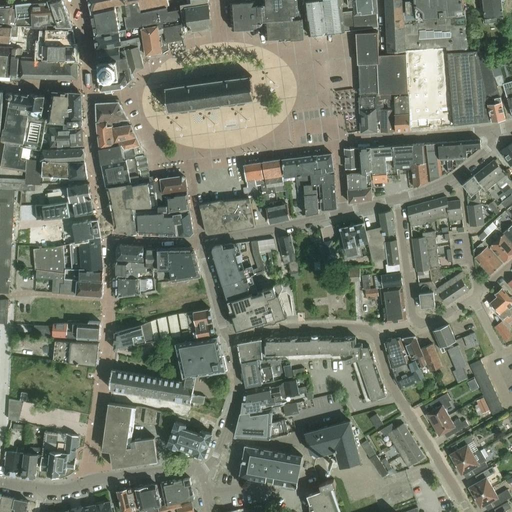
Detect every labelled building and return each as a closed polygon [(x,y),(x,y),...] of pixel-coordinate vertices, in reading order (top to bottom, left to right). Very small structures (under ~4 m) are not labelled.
[(43,28),(73,29),(73,28),(63,0),(49,0),(49,2),(32,3),(33,28),(43,28)] [(88,0),(91,9),(91,11),(138,3),(139,11),(168,6),(169,6),(168,0),(88,0)] [(186,0),(187,3),(181,4),(183,19),(184,20),(185,26),(190,26),(191,31),(213,28),(210,5),(210,4),(209,3),(208,0),(186,0)] [(297,0),(264,0),(252,1),(252,0),(235,0),(236,2),(231,2),(233,29),(238,29),(238,31),(254,30),(254,28),(266,27),(267,39),(285,38),(285,40),(304,39),(303,19),(299,19),(297,0)] [(310,35),(345,31),(345,30),(343,11),(341,0),(315,0),(305,1),(307,19),(308,19),(310,35)] [(343,11),(345,30),(379,26),(377,12),(377,11),(376,0),(348,0),(349,7),(354,7),(355,10),(343,11)] [(385,0),(388,52),(406,51),(406,50),(403,0),(385,0)] [(403,0),(406,50),(446,48),(447,53),(448,53),(454,126),(455,126),(454,125),(491,121),(492,121),(477,51),(469,52),(466,7),(465,7),(463,0),(403,0)] [(483,0),(485,18),(486,18),(487,23),(497,21),(496,17),(504,16),(501,0),(483,0)] [(18,27),(33,28),(32,3),(14,5),(10,22),(1,22),(0,26),(12,27),(18,27)] [(138,3),(91,11),(95,35),(120,30),(120,29),(142,25),(158,23),(162,22),(164,22),(180,19),(181,19),(179,7),(172,8),(172,10),(169,11),(168,6),(139,11),(138,3)] [(0,26),(1,22),(10,22),(14,5),(0,6),(0,5),(0,26)] [(183,20),(164,23),(167,41),(168,41),(184,39),(183,34),(185,34),(183,20)] [(162,22),(158,23),(159,25),(161,43),(163,52),(168,49),(167,41),(164,23),(164,22),(162,22)] [(158,23),(142,25),(146,52),(147,54),(163,52),(161,43),(159,25),(158,23)] [(142,53),(146,52),(142,25),(120,29),(120,30),(95,35),(97,47),(125,44),(139,42),(142,53)] [(12,27),(0,26),(0,40),(11,42),(11,37),(17,37),(18,27),(12,27)] [(43,28),(33,28),(18,27),(17,37),(11,37),(11,42),(18,42),(76,45),(73,29),(43,28)] [(360,95),(377,94),(377,97),(379,97),(379,99),(383,99),(395,98),(395,109),(396,121),(396,131),(411,130),(407,54),(379,55),(378,31),(356,32),(358,56),(358,64),(359,64),(360,94),(360,95)] [(18,42),(17,48),(17,49),(22,49),(21,58),(47,59),(78,59),(76,45),(18,42)] [(144,67),(142,53),(139,42),(125,44),(130,67),(126,68),(127,74),(128,81),(129,83),(134,77),(133,72),(144,67)] [(130,67),(125,44),(97,47),(99,60),(117,59),(118,75),(127,74),(126,68),(130,67)] [(13,48),(0,46),(0,75),(11,76),(13,48)] [(13,48),(11,76),(17,77),(18,58),(21,58),(22,49),(17,49),(17,48),(13,48)] [(407,54),(411,130),(454,126),(448,53),(447,53),(446,48),(407,50),(407,54)] [(492,121),(506,119),(501,97),(498,97),(484,51),(477,51),(488,100),(492,121)] [(18,75),(21,75),(21,77),(78,78),(78,59),(47,59),(21,58),(18,58),(17,77),(18,77),(18,75)] [(102,78),(118,75),(117,59),(99,60),(102,78)] [(127,82),(128,81),(127,74),(118,75),(102,78),(99,78),(101,91),(106,90),(106,93),(112,92),(112,90),(123,88),(127,84),(127,82)] [(166,87),(169,111),(254,99),(251,75),(166,87)] [(511,81),(503,84),(511,113),(511,81)] [(21,190),(21,183),(0,182),(0,136),(1,129),(4,90),(0,90),(0,189),(15,191),(21,191),(21,190)] [(82,93),(56,91),(53,91),(48,121),(65,123),(69,123),(69,120),(83,120),(82,93)] [(26,173),(26,172),(27,160),(22,160),(23,150),(25,150),(26,148),(42,150),(47,112),(43,111),(46,98),(45,97),(45,96),(29,93),(29,94),(26,96),(13,94),(12,92),(10,92),(8,93),(8,96),(7,102),(9,104),(5,128),(4,128),(2,141),(5,141),(1,168),(26,173)] [(376,99),(379,99),(379,97),(377,97),(377,94),(360,95),(360,97),(360,109),(360,112),(361,131),(363,133),(377,132),(377,123),(376,110),(376,99)] [(381,123),(381,132),(389,131),(396,131),(396,121),(395,109),(384,110),(383,99),(379,99),(376,99),(376,110),(377,123),(381,123)] [(120,123),(129,122),(129,120),(119,103),(96,103),(97,122),(105,121),(106,125),(120,124),(120,123)] [(140,145),(129,122),(120,123),(120,124),(106,125),(105,121),(97,122),(100,148),(123,144),(125,148),(140,145)] [(65,127),(64,128),(51,128),(52,146),(84,144),(83,127),(65,127)] [(458,141),(460,165),(467,159),(466,158),(468,157),(467,153),(472,153),(472,155),(479,148),(481,147),(481,139),(458,141)] [(457,167),(460,165),(458,141),(438,143),(441,167),(440,159),(447,159),(448,172),(453,170),(454,169),(454,158),(456,158),(456,168),(457,167)] [(415,169),(429,167),(426,143),(415,144),(417,163),(414,164),(415,169)] [(442,176),(441,167),(438,143),(426,143),(429,167),(431,180),(442,176)] [(143,152),(140,145),(125,148),(123,144),(100,148),(102,164),(127,159),(143,152)] [(412,166),(414,164),(417,163),(415,144),(393,146),(395,165),(397,165),(412,164),(412,166)] [(372,148),(375,179),(375,182),(388,181),(387,174),(398,173),(397,165),(395,165),(393,146),(372,148)] [(511,151),(508,146),(500,151),(511,167),(511,166),(511,151)] [(42,150),(26,148),(25,150),(23,150),(22,160),(27,160),(36,160),(37,150),(42,150)] [(44,150),(44,151),(42,161),(41,161),(61,162),(86,161),(85,148),(51,150),(44,150)] [(345,150),(345,151),(346,159),(347,174),(361,173),(359,148),(345,150)] [(375,182),(375,179),(372,148),(359,148),(361,173),(372,174),(372,181),(373,181),(373,183),(375,182)] [(107,183),(150,177),(147,154),(144,155),(143,152),(127,159),(102,164),(107,183)] [(296,176),(297,180),(297,185),(304,185),(304,184),(316,182),(320,181),(320,184),(322,210),(337,208),(336,187),(335,170),(334,170),(332,154),(282,159),(285,177),(296,176)] [(36,161),(36,160),(27,160),(26,172),(26,173),(25,184),(26,184),(35,185),(43,185),(43,184),(61,183),(60,177),(71,177),(71,178),(88,178),(86,161),(61,162),(41,161),(36,161)] [(267,185),(261,185),(263,195),(286,191),(289,191),(291,190),(290,181),(290,180),(283,181),(283,176),(280,160),(262,162),(267,185)] [(495,160),(484,168),(496,183),(507,175),(495,160)] [(262,162),(244,165),(246,181),(247,187),(261,185),(267,185),(262,162)] [(431,180),(429,167),(415,169),(414,164),(412,166),(414,187),(431,180)] [(484,168),(475,176),(483,187),(486,191),(496,183),(484,168)] [(373,185),(372,181),(372,174),(361,173),(348,174),(349,188),(373,185)] [(138,211),(159,210),(159,205),(167,204),(166,193),(163,194),(161,179),(161,175),(150,177),(107,183),(112,208),(115,228),(120,232),(122,232),(128,232),(137,233),(139,234),(138,211)] [(474,175),(463,184),(468,190),(467,191),(469,205),(481,204),(479,189),(483,187),(475,176),(474,175)] [(163,194),(166,193),(187,190),(185,177),(184,176),(161,179),(163,194)] [(320,181),(316,182),(304,184),(306,201),(307,215),(320,211),(319,184),(320,184),(320,181)] [(48,204),(43,205),(45,218),(48,218),(56,218),(71,216),(76,215),(95,212),(92,198),(90,183),(69,187),(46,190),(47,194),(54,193),(55,203),(48,204)] [(511,189),(508,184),(502,189),(507,196),(511,191),(511,189)] [(349,188),(349,193),(350,203),(374,198),(373,185),(349,188)] [(15,191),(0,189),(0,461),(2,450),(0,449),(0,323),(7,324),(8,300),(0,300),(0,292),(9,293),(15,191)] [(168,213),(174,212),(190,209),(187,191),(188,191),(187,190),(166,193),(167,204),(168,213)] [(505,207),(511,201),(511,195),(511,194),(501,202),(505,207)] [(447,197),(434,200),(437,219),(449,218),(448,202),(447,197)] [(201,204),(200,205),(200,206),(205,228),(206,229),(206,232),(209,234),(255,226),(251,206),(250,198),(224,201),(224,200),(201,204)] [(277,201),(281,221),(292,219),(290,204),(284,205),(283,200),(277,201)] [(434,200),(422,203),(424,223),(437,221),(437,219),(434,200)] [(460,200),(448,202),(449,218),(449,221),(463,219),(460,200)] [(270,223),(281,221),(277,201),(267,203),(270,223)] [(500,212),(492,202),(488,204),(496,214),(500,212)] [(422,203),(409,207),(411,226),(425,224),(424,223),(422,203)] [(138,211),(139,234),(178,234),(174,212),(168,213),(167,204),(159,205),(159,210),(138,211)] [(482,204),(481,204),(469,205),(468,205),(471,226),(484,224),(482,204)] [(174,212),(178,234),(191,234),(194,232),(190,210),(190,209),(174,212)] [(388,265),(399,263),(400,263),(397,240),(388,241),(387,239),(385,240),(384,235),(396,233),(392,210),(380,213),(382,227),(366,231),(369,242),(372,254),(373,261),(387,258),(388,264),(388,265)] [(96,220),(75,224),(78,242),(90,239),(89,237),(101,236),(98,220),(96,220)] [(347,256),(358,254),(356,245),(369,242),(366,231),(364,222),(341,228),(347,256)] [(63,224),(27,229),(30,248),(66,243),(63,224)] [(491,224),(483,230),(487,235),(495,228),(491,224)] [(511,243),(511,225),(503,233),(504,234),(511,243)] [(482,240),(487,235),(483,230),(478,235),(482,240)] [(511,257),(511,255),(511,243),(504,234),(496,241),(511,257)] [(299,272),(290,235),(279,238),(283,255),(289,254),(291,261),(289,262),(292,274),(299,272)] [(414,250),(437,246),(436,235),(430,236),(423,237),(413,238),(414,250)] [(78,242),(71,243),(73,268),(75,269),(80,269),(104,269),(102,248),(101,236),(89,237),(90,239),(78,242)] [(274,238),(258,241),(259,246),(260,253),(277,251),(274,238)] [(213,247),(213,250),(223,283),(245,276),(252,274),(256,273),(262,271),(263,271),(265,270),(260,253),(259,246),(258,241),(251,242),(253,253),(258,268),(253,269),(252,266),(243,268),(241,260),(243,260),(241,253),(238,254),(235,242),(216,245),(214,246),(213,247)] [(329,261),(337,259),(333,241),(324,243),(329,261)] [(505,262),(511,257),(496,241),(490,246),(505,262)] [(490,275),(503,264),(488,247),(484,242),(474,250),(478,255),(475,258),(490,275)] [(144,260),(144,246),(121,244),(118,247),(118,258),(144,260)] [(52,248),(35,249),(36,270),(36,271),(51,271),(65,273),(65,268),(63,245),(52,248)] [(437,246),(414,250),(415,260),(439,257),(437,246)] [(160,270),(160,282),(176,279),(201,275),(196,256),(194,247),(170,248),(170,263),(170,269),(160,270)] [(156,270),(159,270),(158,248),(147,248),(147,260),(148,270),(156,270)] [(160,270),(170,269),(170,263),(170,248),(158,248),(159,270),(160,270)] [(439,257),(415,260),(417,271),(418,271),(424,270),(440,268),(439,257)] [(147,260),(147,262),(118,260),(117,276),(144,277),(146,277),(156,277),(156,270),(148,270),(147,260)] [(388,265),(388,264),(386,264),(387,273),(401,271),(399,263),(388,265)] [(75,270),(74,280),(78,280),(80,280),(103,282),(104,271),(104,269),(80,269),(75,269),(75,270)] [(36,271),(36,278),(53,279),(53,293),(61,293),(77,295),(102,297),(103,282),(80,280),(78,280),(74,280),(65,279),(65,273),(51,271),(36,271)] [(262,271),(256,273),(258,279),(265,277),(263,271),(262,271)] [(360,271),(348,271),(349,282),(360,281),(360,275),(360,271)] [(379,288),(403,285),(401,272),(378,276),(379,288)] [(245,276),(223,283),(228,299),(251,292),(249,283),(254,282),(253,279),(252,274),(245,276)] [(361,290),(366,290),(365,281),(376,280),(376,274),(360,275),(360,281),(361,290)] [(459,274),(448,281),(458,297),(469,290),(462,279),(459,274)] [(146,277),(144,277),(117,276),(117,295),(123,295),(140,293),(156,289),(156,277),(146,277)] [(433,281),(419,283),(421,293),(420,293),(422,307),(436,305),(435,303),(434,296),(441,295),(437,288),(433,281)] [(447,305),(458,297),(448,281),(437,288),(441,295),(445,301),(447,305)] [(228,299),(228,300),(239,327),(260,321),(261,324),(288,316),(281,293),(285,287),(283,282),(228,299)] [(403,285),(381,288),(385,322),(407,320),(403,285)] [(367,297),(379,296),(378,288),(366,290),(367,297)] [(511,298),(503,288),(496,294),(498,296),(491,302),(494,305),(492,307),(496,311),(498,310),(500,313),(498,315),(503,320),(508,316),(509,317),(511,314),(511,298)] [(217,335),(210,308),(187,313),(190,327),(182,329),(182,331),(190,330),(192,340),(217,335)] [(155,340),(174,336),(183,334),(182,331),(182,329),(190,327),(187,313),(160,318),(151,321),(151,322),(151,324),(155,339),(155,340)] [(36,323),(35,314),(17,315),(17,324),(36,323)] [(68,321),(67,337),(77,338),(100,339),(101,322),(89,321),(89,324),(79,324),(79,321),(68,321)] [(145,324),(142,325),(146,342),(155,340),(155,339),(151,324),(151,322),(151,321),(147,323),(145,324)] [(505,341),(511,336),(501,322),(495,326),(505,341)] [(51,336),(61,337),(62,324),(54,324),(54,326),(39,325),(39,336),(40,336),(51,336)] [(449,324),(434,330),(441,346),(443,352),(446,350),(444,345),(456,340),(449,324)] [(116,333),(115,348),(117,348),(146,342),(142,325),(116,333)] [(184,342),(177,343),(184,376),(197,374),(211,372),(226,370),(223,355),(222,355),(218,336),(192,341),(192,340),(190,330),(182,331),(183,334),(184,341),(184,342)] [(479,344),(474,332),(463,337),(468,349),(479,344)] [(277,336),(265,337),(266,354),(332,352),(333,354),(354,353),(355,354),(345,358),(345,359),(347,362),(358,359),(372,401),(387,396),(384,387),(383,387),(375,362),(376,362),(373,354),(372,355),(369,345),(362,345),(362,342),(356,343),(356,336),(343,336),(343,337),(333,337),(333,335),(321,336),(321,335),(318,335),(313,335),(309,335),(309,336),(299,336),(287,336),(287,337),(277,337),(277,336)] [(428,365),(431,372),(443,367),(433,343),(421,348),(416,336),(403,338),(412,359),(418,357),(422,367),(428,365)] [(385,343),(388,352),(392,368),(410,362),(401,337),(388,339),(385,343)] [(238,343),(241,362),(263,358),(262,339),(238,343)] [(97,363),(98,343),(55,341),(53,361),(67,362),(96,364),(96,363),(97,363)] [(448,350),(451,356),(461,352),(458,346),(448,350)] [(464,359),(463,358),(461,352),(451,356),(454,363),(464,359)] [(464,359),(454,363),(457,370),(463,367),(466,365),(464,359)] [(410,362),(392,368),(396,378),(416,370),(419,368),(415,360),(410,362)] [(481,360),(470,365),(473,370),(484,365),(481,360)] [(260,369),(258,361),(242,362),(246,386),(274,381),(271,366),(260,369)] [(484,365),(473,370),(475,376),(486,371),(484,365)] [(463,367),(457,370),(453,371),(456,377),(465,373),(463,367)] [(197,374),(184,376),(184,381),(113,370),(110,388),(191,402),(196,379),(197,374)] [(421,380),(416,370),(396,378),(395,379),(400,389),(421,380)] [(486,371),(475,376),(478,381),(489,376),(486,371)] [(465,373),(456,377),(458,383),(468,378),(465,373)] [(489,376),(478,381),(480,387),(491,382),(489,376)] [(306,387),(302,388),(298,389),(296,380),(284,382),(284,385),(270,388),(269,387),(246,391),(244,402),(281,396),(282,398),(307,392),(306,387)] [(491,382),(480,387),(483,392),(494,387),(491,382)] [(494,387),(483,392),(485,398),(496,393),(494,387)] [(433,424),(449,415),(445,409),(451,405),(449,401),(451,400),(447,393),(434,401),(438,407),(427,414),(433,424)] [(496,393),(485,398),(488,404),(499,399),(496,393)] [(191,402),(204,404),(205,396),(198,395),(198,396),(193,395),(191,402)] [(283,402),(282,398),(281,396),(244,402),(242,413),(240,413),(240,414),(272,407),(272,403),(276,403),(283,402)] [(484,397),(477,401),(478,404),(482,413),(490,410),(484,397)] [(23,407),(24,402),(9,399),(9,404),(23,407)] [(499,399),(488,404),(490,409),(501,404),(499,399)] [(109,402),(102,450),(103,450),(111,451),(113,467),(158,461),(155,437),(132,440),(135,422),(140,423),(142,407),(137,406),(115,403),(109,402)] [(284,405),(283,405),(285,412),(285,415),(299,412),(297,402),(284,405)] [(23,407),(9,404),(9,409),(21,412),(23,407)] [(478,404),(474,406),(478,415),(482,413),(478,404)] [(501,404),(490,409),(493,415),(504,410),(501,404)] [(272,423),(273,413),(272,407),(240,414),(236,435),(271,438),(271,437),(288,433),(285,419),(272,423)] [(155,425),(157,411),(146,408),(144,424),(155,425)] [(21,412),(9,409),(9,414),(20,417),(21,412)] [(20,417),(9,414),(9,419),(19,422),(20,417)] [(377,428),(383,424),(377,414),(370,418),(377,428)] [(449,415),(433,424),(440,435),(451,429),(454,434),(469,425),(466,420),(461,422),(459,418),(453,422),(449,415)] [(205,457),(213,434),(202,430),(201,433),(200,432),(200,433),(185,428),(187,425),(176,421),(168,445),(179,448),(194,453),(205,457)] [(341,467),(361,461),(351,421),(306,433),(312,453),(315,456),(335,451),(335,452),(337,452),(341,467)] [(392,423),(381,430),(384,435),(388,433),(395,444),(411,434),(404,423),(395,428),(392,423)] [(67,434),(56,433),(46,431),(43,448),(43,452),(41,466),(41,469),(49,470),(48,474),(60,476),(60,471),(67,472),(67,467),(75,468),(76,457),(79,436),(67,433),(67,434)] [(411,434),(395,444),(401,456),(418,446),(411,434)] [(456,464),(474,454),(479,451),(470,436),(457,443),(460,449),(451,454),(456,464)] [(376,454),(367,440),(361,444),(370,458),(376,454)] [(243,462),(241,475),(266,480),(268,467),(277,469),(275,482),(297,486),(303,456),(246,445),(246,446),(244,459),(243,462)] [(418,446),(401,456),(408,467),(425,457),(418,446)] [(475,475),(488,467),(485,461),(487,460),(481,450),(479,451),(474,454),(456,464),(462,474),(471,469),(475,475)] [(21,476),(24,455),(6,452),(5,458),(7,458),(5,474),(21,476)] [(38,465),(41,466),(43,452),(42,455),(25,453),(25,455),(24,455),(21,476),(36,478),(38,465)] [(376,454),(370,458),(370,459),(372,463),(373,462),(379,459),(376,454)] [(385,458),(381,460),(388,471),(392,468),(385,458)] [(379,459),(373,462),(382,477),(388,473),(379,459)] [(475,497),(493,487),(487,477),(496,472),(493,466),(476,476),(479,482),(469,487),(475,497)] [(166,505),(195,498),(191,478),(175,481),(175,480),(162,482),(166,505)] [(418,511),(418,507),(405,511),(337,511),(331,493),(333,492),(331,486),(336,485),(334,479),(320,484),(322,489),(308,495),(314,511),(418,511)] [(136,487),(141,511),(159,511),(158,505),(162,505),(157,485),(155,483),(144,486),(142,485),(141,485),(139,486),(138,487),(136,487)] [(141,511),(136,487),(127,489),(126,489),(125,487),(120,488),(120,490),(118,491),(123,511),(133,511),(133,510),(135,509),(135,511),(141,511)] [(493,487),(475,497),(481,507),(485,505),(488,510),(511,496),(508,489),(497,495),(493,487)] [(0,503),(0,511),(12,511),(15,497),(2,494),(1,496),(0,503)] [(15,497),(12,511),(28,511),(27,511),(28,507),(29,506),(28,505),(29,502),(29,501),(15,497)] [(97,505),(98,511),(114,511),(114,508),(112,508),(111,501),(105,503),(104,501),(97,503),(97,504),(97,505)] [(159,507),(160,511),(194,511),(192,503),(182,506),(181,502),(166,505),(159,507)] [(506,511),(511,508),(508,502),(495,510),(495,511),(506,511)]
